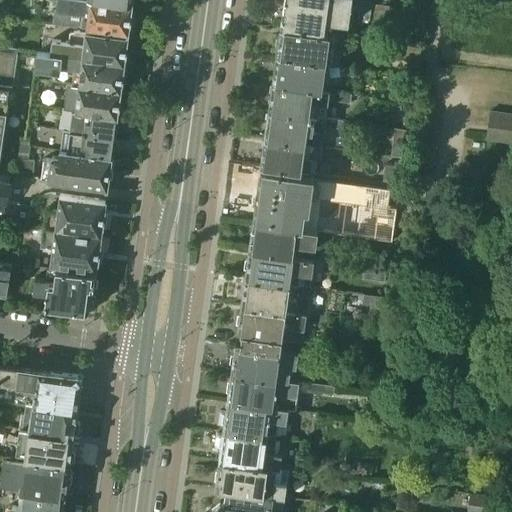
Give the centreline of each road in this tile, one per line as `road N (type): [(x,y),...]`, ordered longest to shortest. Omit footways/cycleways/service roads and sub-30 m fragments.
road 1 (residential): [(175,315),(197,302),(239,0)]
road 2 (residential): [(177,0),(150,206),(166,229)]
road 3 (primary): [(181,195),(208,0)]
road 4 (residential): [(146,348),(0,329)]
road 5 (residential): [(168,511),(183,406),(164,387)]
road 6 (primary): [(166,229),(146,348)]
road 7 (primary): [(175,315),(181,195)]
